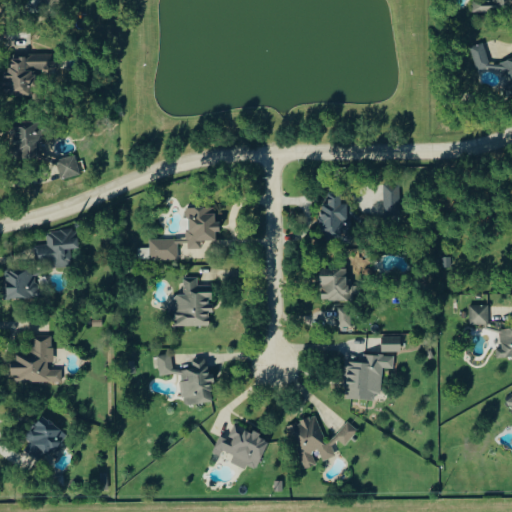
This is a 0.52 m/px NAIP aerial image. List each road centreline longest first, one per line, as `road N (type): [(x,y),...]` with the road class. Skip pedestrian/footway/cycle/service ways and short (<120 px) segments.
road 1 (residential): [(0,227),(77,210),(198,161),(511,147)]
road 2 (residential): [(278,159),(270,363)]
